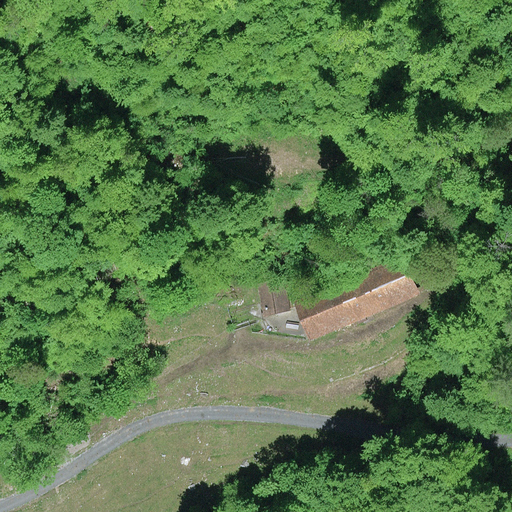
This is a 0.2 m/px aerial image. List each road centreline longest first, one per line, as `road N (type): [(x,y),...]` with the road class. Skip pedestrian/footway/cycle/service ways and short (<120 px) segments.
road 1 (track): [(511,438),(460,442),(279,414),(172,415),(0,510)]
road 2 (track): [(242,150),(346,168),(511,133)]
